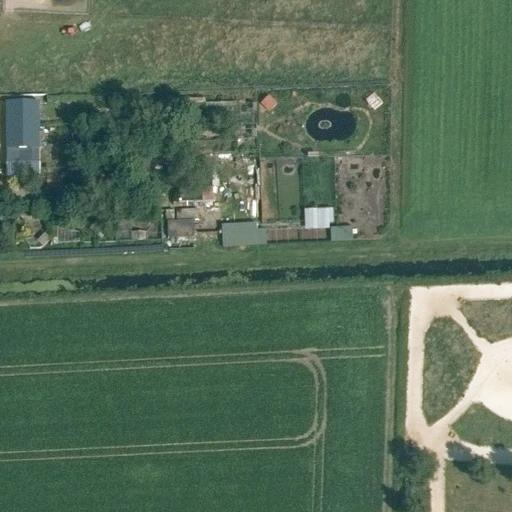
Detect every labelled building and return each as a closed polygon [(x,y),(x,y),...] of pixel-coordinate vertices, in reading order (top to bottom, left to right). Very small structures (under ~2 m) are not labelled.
[(36,179),(36,127),(4,126),(3,179),(36,179)] [(197,170),(198,190),(212,189),(211,169),(197,170)] [(45,178),(46,191),(62,191),(62,177),(45,178)] [(173,230),(193,230),(194,210),(173,209),(173,230)] [(265,231),(256,231),(257,247),(265,246),(265,231)]
